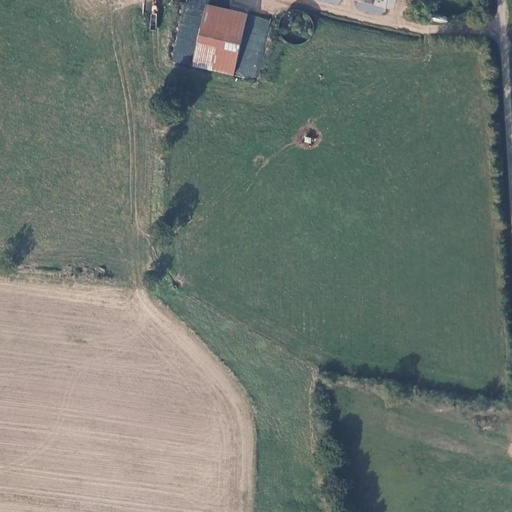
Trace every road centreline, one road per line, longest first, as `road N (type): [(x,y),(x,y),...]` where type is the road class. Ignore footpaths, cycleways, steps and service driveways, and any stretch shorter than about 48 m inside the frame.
road 1 (unknown): [(318,0),(315,13),(419,35),(501,31)]
road 2 (unclassified): [(499,0),(511,191)]
